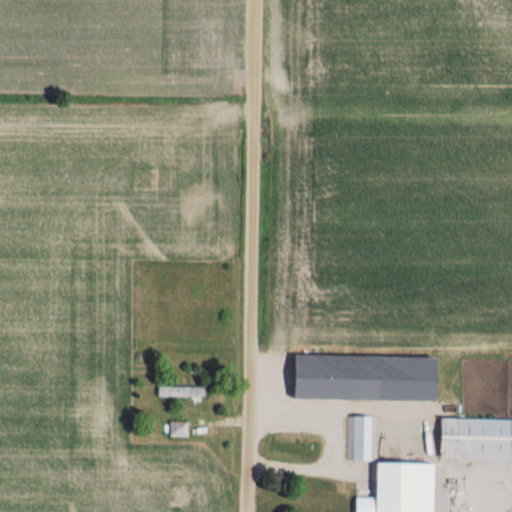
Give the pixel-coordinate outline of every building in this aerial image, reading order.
[(377,402),(378,358),(289,358),(289,401),(377,402)] [(203,399),(203,388),(158,388),(158,399),(203,399)] [(348,418),(348,462),(410,462),(409,417),(348,418)] [(511,420),(438,420),(437,459),(511,460),(511,420)] [(187,422),(169,422),(169,438),(187,438),(187,422)] [(445,501),(445,467),(419,467),(419,501),(445,501)] [(304,494),(304,511),(351,511),(351,494),(304,494)]
